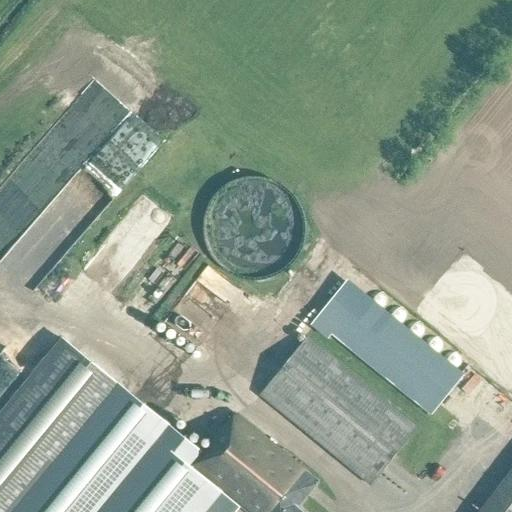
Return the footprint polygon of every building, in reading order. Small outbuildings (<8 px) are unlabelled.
[(86,225),(150,157),(117,126),(53,195),(86,225)] [(287,269),(295,261),(301,251),(304,239),(305,228),(304,217),(300,206),(294,197),(286,188),(276,182),(265,178),(253,177),(242,178),(231,182),(221,188),(213,197),(208,207),(204,217),(203,229),(204,241),(208,251),(215,261),(223,269),(232,275),(243,279),(255,281),(267,279),(277,275),(287,269)] [(223,318),(242,286),(206,265),(187,296),(223,318)] [(431,415),(465,374),(347,278),(310,325),(327,339),(331,334),(431,415)] [(203,453),(61,337),(0,409),(0,511),(191,511),(214,485),(247,511),(303,511),(298,507),(319,482),(236,414),(203,453)] [(370,485),(417,427),(307,338),(260,395),(370,485)] [(511,511),(511,466),(476,511),(511,511)]
